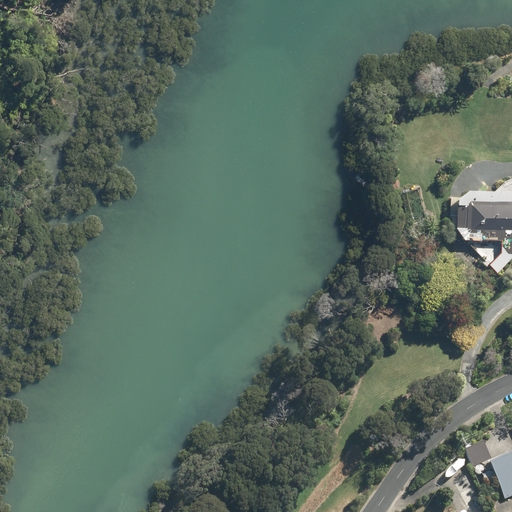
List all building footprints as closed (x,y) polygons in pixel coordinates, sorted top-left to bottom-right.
[(511,199),(506,200),(506,196),(494,195),(490,192),(465,192),(456,200),(456,227),(464,227),(464,229),(467,233),(480,233),(480,239),(501,240),(501,245),(505,249),(489,265),(496,272),(511,257),(511,199)] [(417,221),(409,223),(411,232),(419,229),(417,221)] [(391,418),(385,425),(392,431),(398,424),(391,418)] [(381,425),(374,419),(370,423),(376,429),(381,425)] [(511,461),(509,454),(487,463),(490,470),(501,493),(503,499),(511,495),(511,461)] [(362,465),(350,486),(361,492),(373,471),(362,465)] [(501,493),(490,470),(481,474),(491,498),(501,493)] [(348,488),(334,507),(340,511),(346,511),(358,495),(348,488)]
